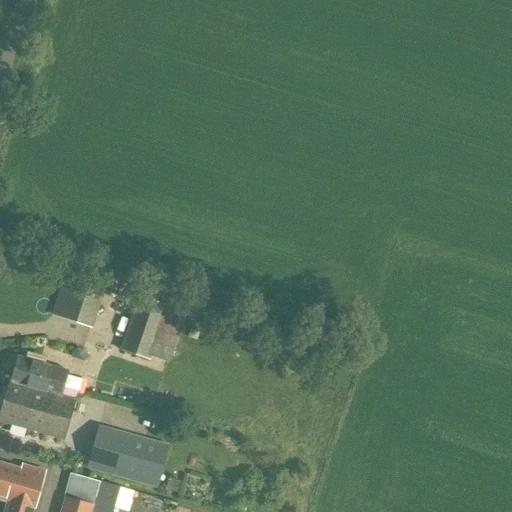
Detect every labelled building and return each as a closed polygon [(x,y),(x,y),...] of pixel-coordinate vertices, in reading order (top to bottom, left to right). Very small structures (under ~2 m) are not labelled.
[(59,300),(65,302),(61,314),(93,326),(108,282),(69,269),(59,300)] [(138,295),(120,350),(150,360),(152,355),(169,361),(186,311),(138,295)] [(9,382),(8,384),(11,385),(11,386),(34,393),(34,394),(39,396),(38,401),(42,403),(41,409),(61,414),(65,400),(74,403),(75,401),(60,397),(68,370),(18,356),(11,382),(9,382)] [(11,385),(8,384),(0,412),(0,421),(64,440),(74,403),(65,400),(61,414),(41,409),(42,403),(38,401),(39,396),(34,394),(34,393),(11,386),(11,385)] [(86,468),(156,488),(168,446),(99,425),(86,468)] [(3,511),(32,511),(33,508),(44,471),(24,466),(22,470),(0,463),(0,500),(6,502),(3,511)] [(60,511),(112,511),(119,487),(72,473),(60,511)] [(169,478),(165,489),(176,493),(180,481),(169,478)]
